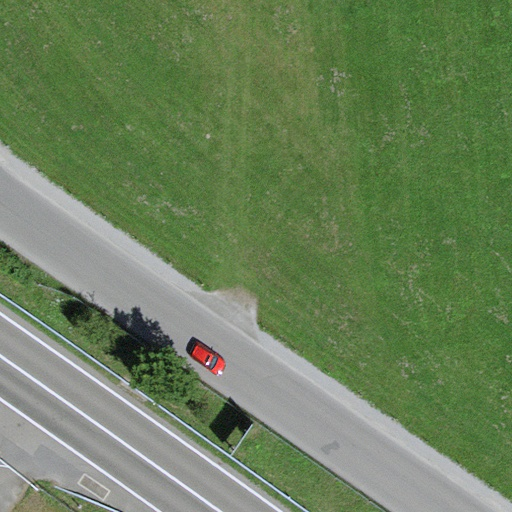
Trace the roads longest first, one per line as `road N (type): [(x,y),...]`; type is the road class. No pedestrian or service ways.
road 1 (unclassified): [(444,511),(0,199)]
road 2 (trunk): [(0,355),(218,511)]
